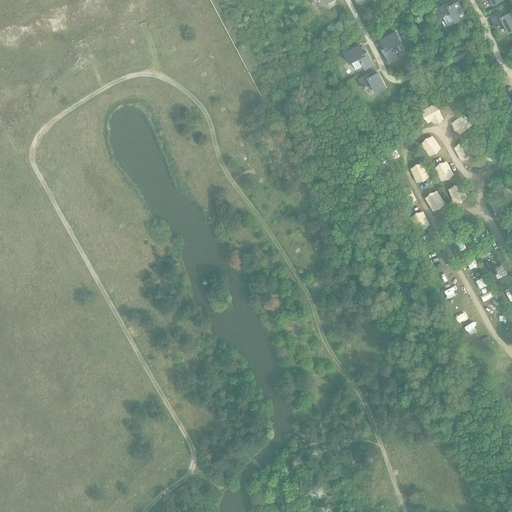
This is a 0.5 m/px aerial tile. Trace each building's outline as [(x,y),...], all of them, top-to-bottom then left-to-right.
[(438,8),(434,10),(439,19),(443,17),(447,24),(455,20),(456,22),(465,17),(458,2),(454,4),(452,1),(438,8)] [(491,19),(488,21),(492,30),(504,24),(509,33),(511,30),(511,16),(510,12),(506,15),(504,12),(491,19)] [(382,44),(379,46),(387,59),(388,63),(398,58),(396,54),(392,46),(400,42),(395,32),(380,40),(382,44)] [(359,45),(344,53),(349,63),(351,62),(355,69),(362,66),(364,70),(373,65),(372,61),(364,48),(361,49),(359,45)] [(358,79),(355,81),(360,90),(371,84),(376,93),(386,88),(378,73),(374,75),(372,72),(358,79)] [(426,105),(429,113),(437,110),(434,102),(426,105)] [(467,118),(460,124),(466,131),(473,125),(467,118)] [(428,156),(436,152),(432,143),(424,148),(428,156)] [(436,170),(444,166),(440,157),(432,161),(436,170)] [(412,166),(415,174),(427,170),(424,162),(412,166)] [(432,181),(424,186),(429,195),(437,190),(432,181)] [(431,201),(433,205),(444,201),(442,196),(431,201)] [(500,227),(506,224),(502,217),(496,220),(500,227)] [(452,244),(456,251),(467,245),(463,238),(452,244)] [(436,263),(443,260),(439,252),(432,256),(436,263)] [(474,258),(467,260),(469,268),(477,265),(474,258)] [(443,280),(451,276),(447,268),(439,272),(443,280)] [(480,285),(487,281),(482,274),(475,278),(480,285)] [(450,294),(459,290),(455,282),(446,286),(450,294)]
